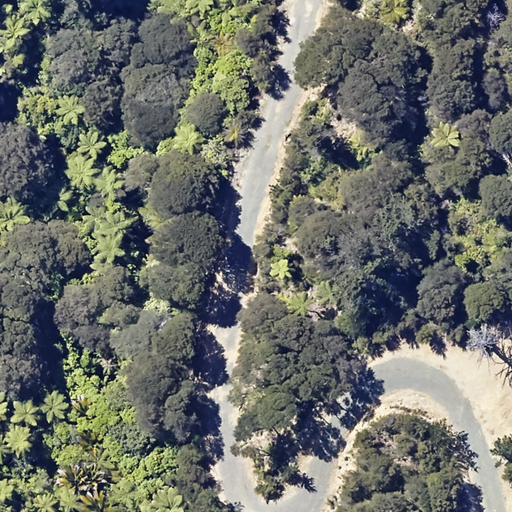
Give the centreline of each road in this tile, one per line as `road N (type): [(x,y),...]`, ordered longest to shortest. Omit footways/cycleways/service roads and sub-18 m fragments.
road 1 (track): [(290,0),(202,360),(202,441),(219,498),(242,511)]
road 2 (track): [(291,511),(318,489),(376,385),(433,380),(483,511)]
